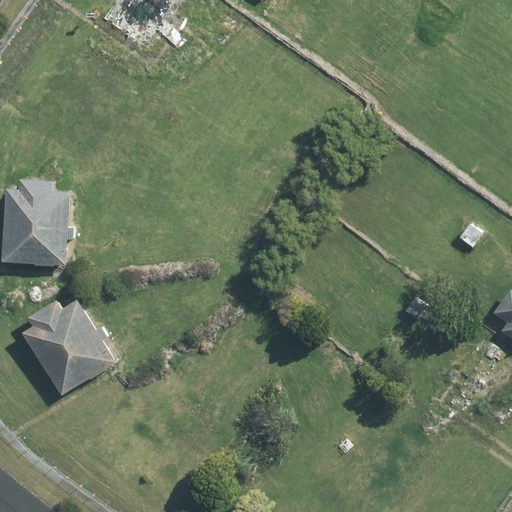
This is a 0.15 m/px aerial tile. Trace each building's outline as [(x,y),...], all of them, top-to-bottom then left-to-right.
[(190,0),(113,0),(102,17),(154,53),(165,37),(169,40),(178,27),(174,24),(190,0)] [(248,22),(228,8),(216,25),(236,39),(248,22)] [(90,55),(80,49),(37,109),(89,147),(134,85),(119,75),(127,64),(98,43),(90,55)] [(26,184),(14,184),(9,256),(72,261),(77,190),(62,189),(63,175),(27,172),(26,184)] [(476,218),(463,236),(479,248),(493,231),(476,218)] [(418,290),(407,305),(426,320),(437,306),(418,290)] [(41,322),(31,327),(71,391),(125,359),(87,296),(76,303),(70,292),(35,313),(41,322)] [(511,292),(500,309),(511,317),(511,323),(510,326),(511,327),(511,292)] [(511,424),(511,346),(495,335),(449,400),(480,422),(486,413),(509,430),(511,424)] [(353,368),(336,355),(323,373),(340,385),(353,368)] [(193,384),(176,361),(157,374),(174,397),(193,384)] [(214,453),(135,393),(113,421),(117,424),(105,440),(180,497),(214,453)] [(402,511),(454,439),(402,402),(350,476),(400,511),(402,511)]
